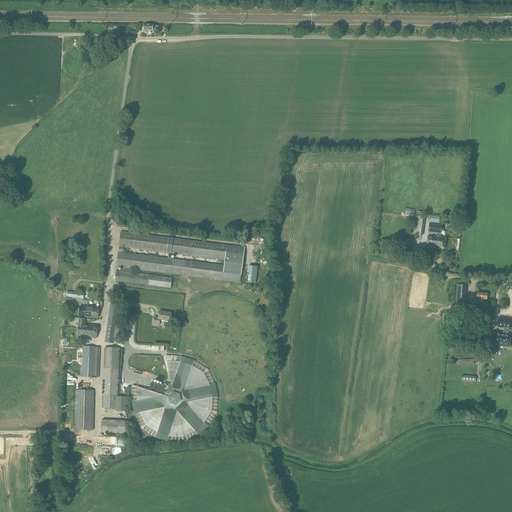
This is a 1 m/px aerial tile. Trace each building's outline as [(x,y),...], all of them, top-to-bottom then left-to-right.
[(415,210),(405,209),(404,217),(414,218),(415,210)] [(415,229),(414,231),(416,231),(416,235),(422,236),(424,221),(425,217),(419,216),(419,218),(416,217),(416,220),(414,229),(415,229)] [(437,237),(428,236),(427,246),(442,248),(443,238),(440,237),(440,234),(441,234),(442,225),(430,224),(428,233),(437,234),(437,237)] [(239,283),(243,247),(189,241),(188,249),(162,247),(161,252),(154,252),(154,245),(117,241),(115,264),(119,265),(118,268),(194,276),(194,271),(206,272),(206,279),(239,283)] [(465,306),(466,285),(456,285),(455,305),(465,306)] [(476,300),(476,302),(476,303),(480,303),(480,301),(482,301),(483,299),(487,299),(487,294),(477,293),(476,300)] [(108,316),(105,343),(113,344),(114,340),(114,339),(114,338),(116,326),(118,312),(118,308),(119,306),(110,304),(110,305),(108,316)] [(80,306),(79,317),(88,318),(98,319),(101,319),(101,315),(98,314),(99,307),(87,306),(83,306),(80,306)] [(160,320),(170,321),(171,313),(159,311),(158,318),(154,317),(153,324),(159,325),(160,320)] [(495,333),(493,345),(509,347),(510,335),(508,335),(509,329),(510,329),(511,319),(499,318),(498,327),(504,328),(503,334),(495,333)] [(78,324),(77,337),(96,338),(97,325),(85,324),(85,320),(79,319),(78,324)] [(82,377),(99,378),(100,348),(96,347),(83,347),(82,377)] [(104,348),(103,397),(118,397),(120,349),(104,348)] [(181,362),(166,361),(171,383),(167,386),(165,383),(162,386),(151,382),(149,391),(138,387),(137,401),(140,413),(146,425),(157,433),(169,436),(183,437),(195,431),(204,423),(212,411),(212,398),(210,386),(204,373),(192,366),(181,362)] [(74,430),(92,430),(93,391),(75,391),(74,430)] [(125,421),(101,421),(100,432),(124,432),(125,421)] [(106,439),(107,448),(124,447),(123,438),(106,439)]
